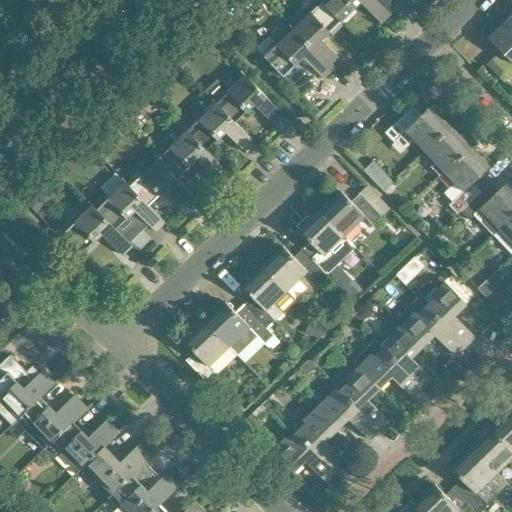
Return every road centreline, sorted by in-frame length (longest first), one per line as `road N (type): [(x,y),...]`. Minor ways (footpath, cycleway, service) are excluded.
road 1 (residential): [(117,341),(431,38)]
road 2 (residential): [(117,341),(283,511)]
road 3 (residential): [(336,511),(490,363),(506,358)]
road 4 (unclassified): [(0,141),(145,0)]
road 5 (residential): [(117,341),(0,231)]
